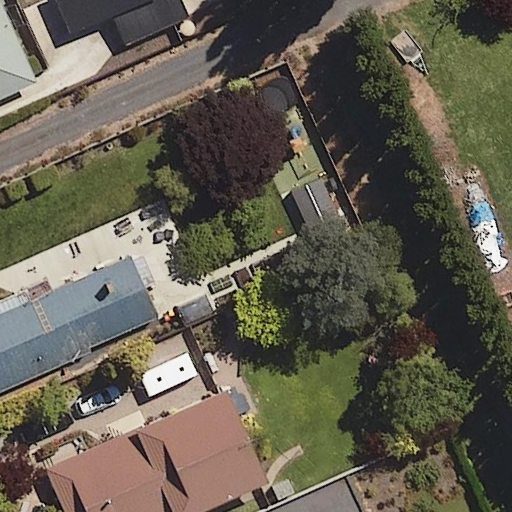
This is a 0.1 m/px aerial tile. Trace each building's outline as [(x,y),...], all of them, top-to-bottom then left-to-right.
[(131,0),(58,0),(69,25),(131,0)] [(0,91),(33,76),(0,2),(0,91)] [(333,199),(299,206),(306,241),(340,235),(333,199)] [(150,282),(135,248),(26,299),(21,287),(0,296),(0,386),(157,314),(143,285),(150,282)] [(180,511),(264,472),(220,380),(42,465),(64,511),(180,511)]
